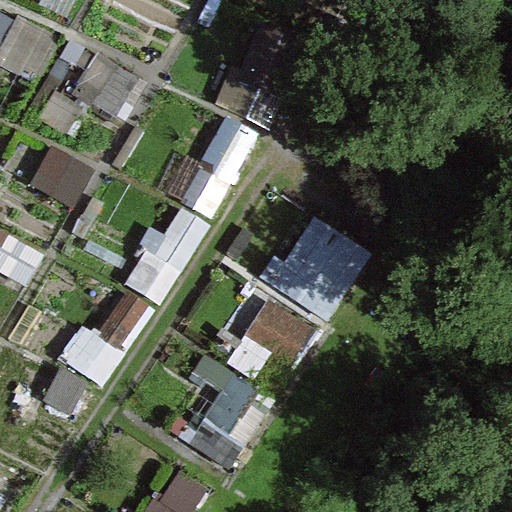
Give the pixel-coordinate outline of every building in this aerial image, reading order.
[(179,287),(208,225),(176,210),(148,272),(179,287)] [(269,290),(333,327),(375,256),(310,218),(269,290)] [(241,360),(299,381),(319,326),(261,305),(241,360)] [(204,422),(233,442),(264,396),(235,376),(204,422)] [(157,511),(197,511),(210,488),(178,472),(157,511)]
